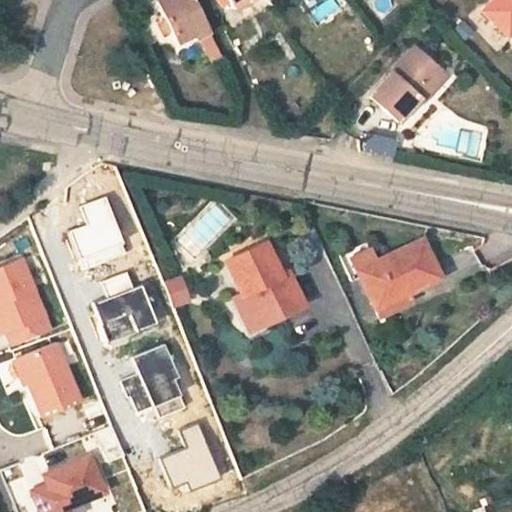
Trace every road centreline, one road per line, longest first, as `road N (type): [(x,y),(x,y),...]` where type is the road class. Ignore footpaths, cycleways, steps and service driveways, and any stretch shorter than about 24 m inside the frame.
road 1 (unclassified): [(511,210),(30,121)]
road 2 (unclassified): [(511,327),(470,368),(257,511)]
road 3 (unknown): [(24,203),(130,460)]
road 4 (residential): [(30,121),(58,6),(69,0)]
